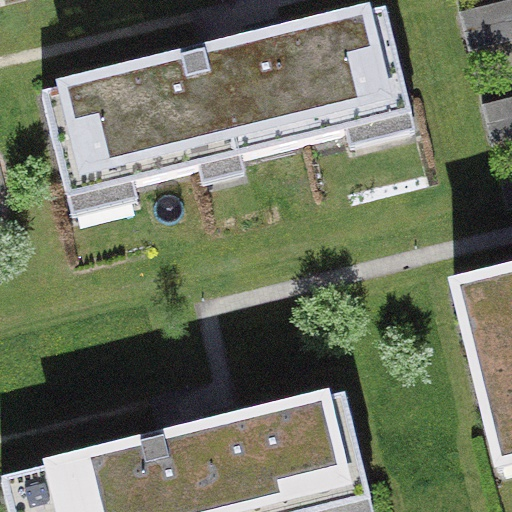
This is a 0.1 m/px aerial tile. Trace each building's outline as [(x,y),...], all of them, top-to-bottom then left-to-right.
[(511,4),(463,16),(471,48),(511,38),(511,4)] [(75,213),(418,130),(392,24),(49,107),(75,213)] [(511,104),(487,111),(494,142),(511,137),(511,104)] [(511,472),(511,274),(454,289),(501,476),(511,472)] [(1,487),(7,511),(338,511),(369,504),(343,402),(1,487)]
